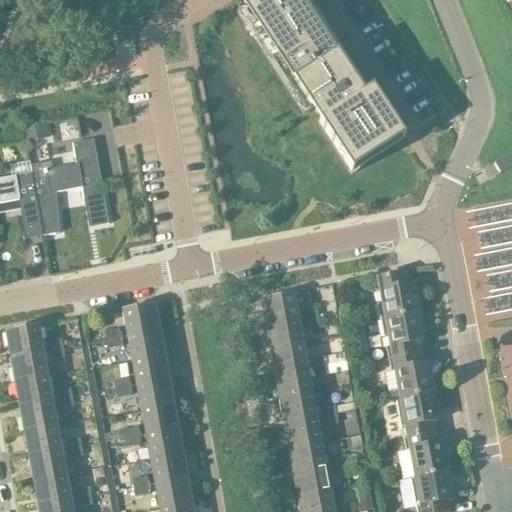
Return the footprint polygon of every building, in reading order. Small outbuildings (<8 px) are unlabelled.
[(296,0),(257,0),(241,11),(346,171),(399,136),(370,92),(361,98),(296,0)] [(68,137),(90,133),(87,120),(66,124),(68,137)] [(107,221),(95,156),(92,141),(71,145),(75,166),(52,171),(50,163),(30,167),(42,234),(43,234),(43,237),(59,234),(55,195),(80,190),(82,201),(89,200),(93,224),(107,221)] [(30,236),(42,234),(30,167),(29,167),(31,175),(0,180),(0,204),(19,201),(20,213),(25,212),(30,236)] [(411,286),(407,287),(405,275),(372,281),(375,294),(379,293),(381,304),(377,305),(380,322),(417,315),(411,286)] [(301,321),(317,318),(315,309),(310,310),(306,293),(292,296),(259,303),(264,327),(297,322),(301,321)] [(126,337),(158,332),(153,307),(121,313),(126,337)] [(387,338),(392,361),(420,356),(418,344),(422,344),(417,315),(380,322),(383,338),(387,338)] [(317,318),(301,321),(305,329),(318,326),(317,318)] [(269,352),(301,346),(297,322),(264,327),(269,352)] [(46,353),(62,351),(60,341),(47,344),(39,343),(37,329),(4,335),(9,359),(42,354),(46,352),(46,353)] [(105,341),(121,338),(117,331),(104,333),(105,341)] [(131,362),(163,356),(158,332),(126,337),(131,362)] [(121,338),(105,341),(107,350),(120,348),(121,339),(121,338)] [(273,377),(306,371),(301,346),(269,352),(273,377)] [(62,351),(46,353),(50,361),(63,358),(62,351)] [(14,384),(46,378),(42,354),(9,359),(14,384)] [(135,387),(167,381),(163,356),(131,362),(135,387)] [(395,401),(432,394),(426,366),(422,366),(420,356),(392,361),(394,372),(384,374),(389,401),(388,401),(388,402),(395,401)] [(310,370),(326,367),(324,358),(311,361),(310,370)] [(326,367),(310,370),(314,378),(328,375),(326,367)] [(278,401),(310,395),(306,371),(273,377),(278,401)] [(18,408),(51,402),(46,378),(14,384),(18,408)] [(114,391),(130,388),(126,380),(113,383),(114,391)] [(140,412),(172,406),(167,381),(135,387),(140,412)] [(130,388),(114,391),(116,399),(129,397),(130,388)] [(55,402),(71,399),(69,391),(56,393),(55,402)] [(400,428),(402,441),(435,435),(433,424),(437,423),(432,394),(395,401),(398,418),(403,417),(404,428),(400,428)] [(282,426),(335,416),(334,408),(320,410),(319,408),(313,409),(310,395),(278,401),(282,426)] [(71,399),(55,402),(59,410),(72,407),(71,399)] [(23,433),(55,427),(51,402),(18,408),(23,433)] [(144,436),(176,430),(172,406),(140,412),(144,436)] [(287,451),(320,445),(317,431),(323,427),(337,425),(335,416),(282,426),(287,451)] [(27,458),(60,452),(55,427),(23,433),(27,458)] [(124,440),(140,437),(136,429),(122,432),(124,440)] [(149,461),(181,455),(176,430),(144,436),(149,461)] [(402,481),(402,482),(446,474),(441,445),(437,446),(435,435),(402,441),(404,453),(397,454),(402,481)] [(140,437),(124,440),(126,448),(139,446),(140,437)] [(65,451),(80,448),(79,440),(65,442),(65,451)] [(292,475),(324,469),(320,445),(287,451),(292,475)] [(80,448),(65,451),(69,459),(82,457),(80,448)] [(32,482),(64,476),(60,452),(27,458),(32,482)] [(133,490),(186,480),(181,455),(149,461),(153,483),(147,484),(145,479),(131,481),(133,490)] [(328,469),(344,466),(343,457),(329,459),(328,469)] [(296,500),(329,494),(326,480),(332,476),(346,474),(344,466),(328,469),(324,470),(324,469),(292,475),(296,500)] [(449,511),(448,503),(452,502),(446,474),(402,482),(410,481),(413,497),(417,497),(419,507),(415,508),(415,511),(449,511)] [(37,507),(69,501),(64,476),(32,482),(37,507)] [(158,510),(190,504),(186,480),(133,490),(135,497),(155,494),(158,510)] [(74,500),(89,497),(88,489),(74,491),(74,500)] [(367,490),(355,492),(356,500),(368,497),(367,490)] [(353,511),(352,506),(339,509),(331,506),(329,494),(296,500),(298,511),(353,511)] [(89,497),(74,500),(78,508),(91,506),(89,497)] [(37,511),(71,511),(69,501),(37,507),(37,511)]
